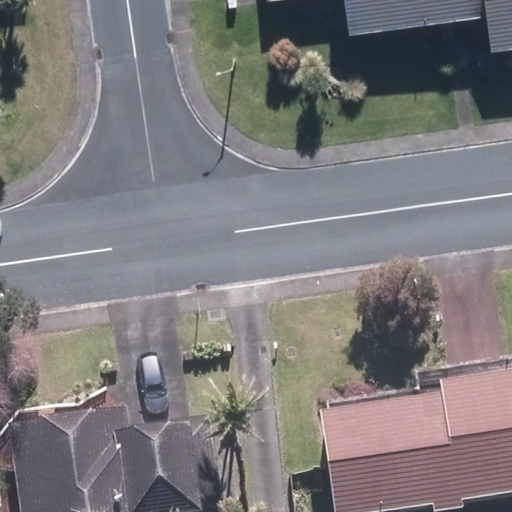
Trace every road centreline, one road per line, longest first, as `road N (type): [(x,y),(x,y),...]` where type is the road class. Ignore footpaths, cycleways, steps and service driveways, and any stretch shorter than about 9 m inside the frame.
road 1 (residential): [(511,191),(162,240)]
road 2 (residential): [(162,240),(130,0)]
road 3 (residential): [(162,240),(0,263)]
